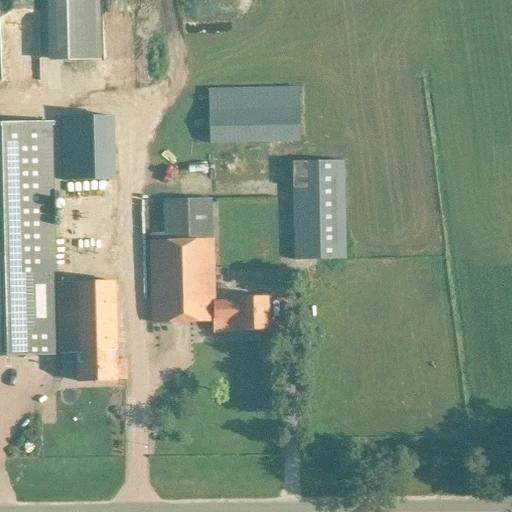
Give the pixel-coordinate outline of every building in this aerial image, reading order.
[(47,0),(49,60),(101,59),(99,0),(47,0)] [(342,85),(209,89),(209,145),(343,142),(342,85)] [(113,115),(63,115),(64,180),(115,179),(113,115)] [(48,123),(0,123),(0,355),(54,354),(52,260),(48,123)] [(344,159),(292,160),(294,260),(346,259),(344,159)] [(150,234),(152,303),(153,322),(214,321),(214,332),(240,332),(240,331),(269,330),(268,297),(238,297),(238,301),(214,302),(211,199),(164,200),(165,234),(150,234)] [(114,282),(58,284),(62,353),(77,353),(78,381),(118,380),(127,379),(125,360),(125,359),(117,360),(116,351),(114,282)]
